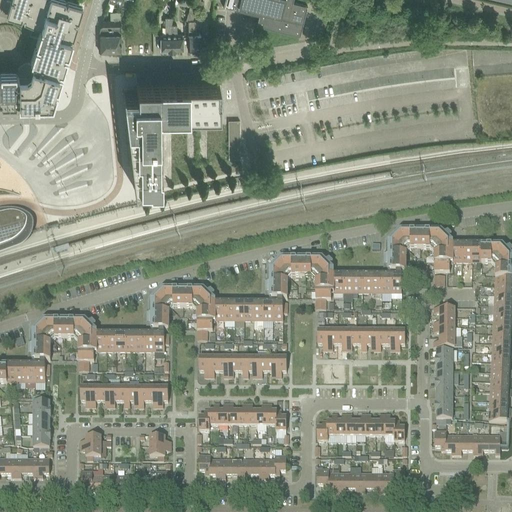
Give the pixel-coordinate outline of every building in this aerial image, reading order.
[(0,102),(1,102),(1,105),(16,105),(16,102),(19,102),(19,105),(34,105),(34,102),(50,102),(55,86),(57,87),(62,72),(59,72),(60,69),(62,70),(67,55),(64,54),(65,52),(68,53),(72,38),(69,37),(70,35),(73,35),(77,21),(75,20),(75,17),(78,18),(82,4),(70,0),(67,0),(67,2),(64,1),(64,0),(15,0),(15,2),(13,1),(11,1),(7,15),(21,20),(22,17),(25,18),(24,21),(38,25),(37,28),(39,29),(40,29),(36,43),(38,44),(38,46),(35,46),(31,60),(33,61),(33,64),(29,63),(23,67),(18,70),(18,74),(16,74),(16,72),(0,72),(0,75),(0,74),(0,102)] [(113,0),(116,1),(115,4),(130,9),(132,0),(113,0)] [(189,7),(186,20),(188,20),(188,49),(202,49),(201,34),(195,34),(195,20),(192,20),(196,6),(201,7),(203,1),(200,0),(199,0),(191,0),(192,0),(189,7)] [(245,8),(260,12),(257,25),(300,35),(299,35),(300,36),(307,5),(293,2),(293,0),(225,0),(224,6),(224,7),(225,3),(240,7),(239,10),(244,11),(245,8)] [(165,34),(161,34),(161,40),(161,50),(171,49),(171,24),(172,24),(173,17),(165,17),(165,34)] [(110,50),(110,20),(103,20),(99,33),(99,50),(110,50)] [(110,20),(110,50),(121,50),(121,20),(110,20)] [(183,49),(183,39),(183,34),(177,34),(177,24),(172,24),(171,24),(171,49),(183,49)] [(162,189),(161,121),(161,115),(220,114),(220,98),(218,98),(218,85),(220,85),(220,84),(137,85),(137,93),(125,93),(124,89),(123,89),(127,126),(128,128),(135,189),(136,189),(136,187),(149,187),(149,189),(162,189)] [(240,120),(229,120),(229,124),(229,159),(241,159),(240,120)] [(52,169),(61,198),(82,192),(81,186),(77,187),(73,173),(74,173),(71,164),(52,169)] [(0,248),(8,245),(11,244),(15,241),(17,240),(21,236),(22,234),(24,232),(24,231),(26,228),(26,225),(27,222),(27,221),(26,220),(26,219),(25,218),(25,217),(24,217),(23,217),(22,216),(21,216),(20,217),(18,217),(17,217),(15,217),(14,216),(12,215),(11,214),(10,214),(9,214),(8,214),(7,214),(0,215),(0,248)] [(401,296),(401,289),(401,285),(401,282),(401,278),(401,274),(406,274),(406,255),(410,251),(430,251),(434,256),(434,266),(449,266),(452,266),(452,247),(453,247),(453,244),(453,243),(450,240),(451,238),(447,234),(445,237),(441,233),(441,231),(430,231),(430,234),(426,234),(422,234),(418,234),(414,234),(410,234),(410,231),(398,231),(395,233),(397,235),(394,239),(390,242),(388,240),(386,243),(385,255),(388,255),(388,260),(388,263),(386,263),(386,265),(385,265),(385,271),(383,271),(382,271),(382,276),(382,296),(391,296),(401,296)] [(462,266),(462,240),(459,240),(459,244),(460,245),(460,247),(459,247),(453,247),(452,247),(452,266),(462,266)] [(472,266),(472,247),(466,247),(465,247),(465,245),(466,244),(466,243),(466,240),(462,240),(462,266),(472,266)] [(482,266),(482,247),(482,243),(482,240),(478,240),(478,244),(479,245),(479,247),(478,247),(472,247),(472,266),(482,266)] [(511,253),(511,251),(509,249),(506,252),(502,248),(502,245),(492,245),(492,248),(488,247),(482,247),(482,266),(491,266),(495,271),(496,272),(495,280),(511,280),(511,257),(510,256),(511,253)] [(283,317),(283,313),(283,309),(283,306),(283,302),(287,302),(287,283),(292,279),(311,279),(316,283),(316,293),(331,293),(331,296),(333,296),(333,278),(334,278),(334,274),(334,273),(330,269),(330,268),(333,266),(329,262),(326,265),(322,261),(322,258),(311,258),(311,262),(307,262),(303,262),(299,262),(296,262),(292,262),(292,258),(280,258),(277,261),(279,263),(275,267),(272,270),(270,268),(267,271),(267,283),(270,283),(270,288),(270,291),(268,291),(268,293),(267,293),(267,298),(263,298),(263,324),(283,324),(283,317)] [(449,275),(449,266),(434,266),(434,275),(449,275)] [(343,296),(343,271),(340,271),(340,274),(341,276),(341,278),(340,278),(334,278),(333,278),(333,296),(343,296)] [(353,296),(353,278),(347,278),(346,278),(346,276),(347,274),(347,271),(343,271),(343,296),(353,296)] [(363,296),(363,271),(359,271),(359,274),(360,276),(360,278),(359,278),(353,278),(353,296),(363,296)] [(372,296),(372,278),(366,278),(365,278),(365,276),(366,274),(366,271),(363,271),(363,296),(372,296)] [(382,296),(382,276),(382,271),(378,271),(378,274),(379,276),(379,278),(378,278),(372,278),(372,296),(382,296)] [(511,280),(495,280),(495,290),(511,290),(511,280)] [(164,355),(164,348),(164,344),(164,340),(164,337),(164,333),(169,333),(169,314),(173,310),(193,310),(197,314),(197,324),(213,324),(215,324),(215,306),(216,306),(216,301),(213,298),(214,297),(210,293),(208,295),(204,292),(204,289),(193,289),(193,293),(189,293),(185,293),(181,292),(177,292),(173,292),(173,289),(161,289),(158,292),(160,294),(157,298),(153,301),(151,299),(149,302),(148,314),(151,314),(151,319),(151,322),(149,322),(149,324),(148,329),(146,329),(145,329),(145,355),(164,355)] [(511,290),(495,290),(494,299),(511,299),(511,290)] [(331,302),(331,296),(331,293),(316,293),(315,302),(321,302),(326,302),(331,302)] [(225,324),(225,298),(222,298),(221,302),(222,304),(222,306),(221,306),(216,306),(215,306),(215,324),(225,324)] [(234,324),(235,306),(229,306),(227,306),(227,304),(228,302),(228,298),(225,298),(225,324),(234,324)] [(244,324),(244,298),(241,298),(241,302),(242,304),(242,306),(240,306),(235,306),(234,324),(244,324)] [(254,324),(254,306),(248,306),(247,306),(247,304),(248,302),(247,298),(244,298),(244,324),(254,324)] [(254,306),(254,324),(254,331),(263,331),(263,324),(263,298),(260,298),(260,302),(261,304),(261,306),(260,306),(254,306)] [(511,299),(494,299),(494,309),(511,309),(511,299)] [(511,315),(511,312),(511,309),(494,309),(494,318),(511,319),(511,316),(511,317),(511,315)] [(454,321),(454,311),(433,311),(433,316),(439,316),(439,321),(454,321)] [(511,323),(511,322),(511,321),(511,319),(494,318),(493,328),(511,329),(511,323)] [(45,374),(45,371),(45,368),(45,364),(50,364),(50,345),(55,341),(74,341),(79,345),(79,355),(94,355),(96,355),(96,337),(97,337),(97,333),(97,332),(94,329),(96,328),(92,324),(89,326),(86,323),(86,320),(75,320),(74,323),(70,323),(67,323),(63,323),(59,323),(55,323),(55,320),(43,320),(40,323),(42,325),(38,328),(35,332),(33,330),(30,333),(30,345),(33,345),(33,350),(33,353),(31,353),(31,355),(30,355),(30,360),(28,360),(26,360),(26,386),(35,386),(45,386),(45,378),(45,374)] [(454,331),(454,321),(439,321),(439,325),(433,325),(433,331),(454,331)] [(212,333),(213,324),(197,324),(197,333),(202,333),(207,333),(212,333)] [(511,335),(511,329),(493,328),(493,338),(511,338),(511,335),(511,336),(511,335)] [(106,355),(106,329),(103,329),(103,333),(104,334),(104,337),(103,337),(97,337),(96,337),(96,355),(106,355)] [(116,355),(116,337),(110,337),(109,337),(109,334),(110,333),(110,329),(106,329),(106,355),(116,355)] [(126,355),(126,329),(122,329),(122,333),(123,334),(123,337),(122,337),(116,337),(116,355),(126,355)] [(135,355),(135,337),(129,337),(128,337),(128,335),(129,333),(129,329),(126,329),(126,355),(135,355)] [(145,355),(145,329),(142,329),(141,333),(142,335),(142,337),(141,337),(135,337),(135,355),(145,355)] [(395,354),(395,333),(395,329),(385,329),(385,333),(385,348),(390,348),(390,354),(395,354)] [(454,340),(454,331),(433,331),(433,336),(439,336),(439,340),(454,340)] [(327,354),(327,333),(318,333),(318,348),(323,348),(322,354),(327,354)] [(337,348),(337,333),(327,333),(327,354),(333,354),(333,348),(337,348)] [(347,354),(347,333),(337,333),(337,348),(342,348),(342,354),(347,354)] [(356,348),(356,333),(347,333),(347,354),(352,354),(352,348),(356,348)] [(366,348),(366,333),(356,333),(356,348),(361,348),(361,354),(367,354),(367,348),(366,348)] [(376,354),(376,333),(366,333),(366,348),(367,348),(370,348),(370,354),(376,354)] [(385,348),(385,333),(376,333),(376,354),(381,354),(381,348),(385,348)] [(405,348),(405,333),(395,333),(395,354),(400,354),(400,348),(405,348)] [(511,342),(511,341),(511,340),(511,338),(493,338),(492,347),(511,348),(511,342)] [(454,350),(454,340),(439,340),(439,345),(433,345),(433,350),(454,350)] [(510,354),(511,348),(492,347),(492,357),(511,357),(511,355),(510,355),(510,354)] [(452,353),(446,353),(436,353),(436,360),(435,360),(435,365),(452,365),(452,353)] [(94,364),(94,355),(79,355),(79,364),(84,364),(89,364),(94,364)] [(510,361),(510,360),(511,360),(511,357),(492,357),(492,366),(510,367),(510,361)] [(16,386),(16,367),(9,367),(9,365),(10,364),(10,363),(10,360),(7,360),(7,364),(7,368),(7,386),(16,386)] [(26,386),(26,360),(24,360),(23,360),(22,364),(24,365),(24,367),(16,367),(16,386),(26,386)] [(209,381),(209,360),(199,360),(199,375),(204,375),(204,381),(209,381)] [(219,375),(219,360),(209,360),(209,381),(214,381),(214,375),(219,375)] [(228,381),(228,360),(219,360),(219,375),(223,375),(223,381),(228,381)] [(238,375),(238,360),(228,360),(228,381),(233,381),(233,375),(238,375)] [(248,375),(248,360),(238,360),(238,375),(242,375),(242,381),(248,381),(248,375)] [(257,381),(257,360),(248,360),(248,375),(252,375),(252,381),(257,381)] [(267,375),(267,360),(257,360),(257,381),(262,381),(262,375),(267,375)] [(277,381),(277,360),(267,360),(267,375),(271,375),(271,381),(277,381)] [(286,360),(277,360),(277,381),(281,381),(281,375),(286,375),(286,360)] [(452,376),(452,365),(435,365),(435,370),(436,370),(436,376),(452,376)] [(509,373),(510,367),(492,366),(491,376),(511,376),(511,374),(509,374),(509,373)] [(452,388),(452,376),(436,376),(436,383),(435,383),(435,388),(452,388)] [(509,386),(509,380),(509,379),(511,379),(511,376),(491,376),(491,386),(509,386)] [(509,392),(509,386),(491,386),(490,395),(511,396),(511,392),(511,394),(509,393),(509,392)] [(452,399),(452,388),(435,388),(435,392),(436,392),(436,399),(452,399)] [(90,411),(90,389),(81,389),(81,405),(86,405),(86,411),(90,411)] [(100,405),(100,390),(90,389),(90,411),(96,411),(96,405),(100,405)] [(110,411),(110,390),(100,390),(100,405),(105,405),(105,411),(110,411)] [(119,405),(120,390),(110,390),(110,411),(115,411),(115,405),(119,405)] [(129,405),(129,390),(120,390),(119,405),(124,405),(124,411),(130,411),(130,405),(129,405)] [(129,390),(129,405),(130,405),(134,405),(134,411),(139,411),(139,390),(129,390)] [(149,405),(149,390),(139,390),(139,411),(144,411),(144,405),(149,405)] [(158,411),(158,390),(149,390),(149,405),(153,405),(153,411),(158,411)] [(168,405),(168,390),(158,390),(158,411),(163,411),(163,405),(168,405)] [(508,405),(508,400),(508,398),(511,398),(511,399),(511,396),(490,395),(490,405),(508,405)] [(452,411),(452,399),(436,399),(436,406),(435,406),(435,411),(452,411)] [(50,412),(50,404),(33,404),(33,416),(51,416),(51,412),(50,412)] [(508,413),(508,411),(508,405),(490,405),(489,414),(511,415),(511,411),(511,412),(510,413),(508,413)] [(210,413),(209,428),(212,428),(219,428),(219,413),(219,407),(214,407),(214,413),(212,413),(210,413)] [(219,413),(219,428),(221,428),(228,428),(228,407),(223,407),(223,413),(221,413),(219,413)] [(228,407),(228,428),(230,428),(238,428),(238,413),(233,413),(233,407),(230,407),(228,407)] [(238,413),(238,428),(247,428),(247,407),(242,407),(242,413),(238,413)] [(247,407),(247,428),(255,428),(256,428),(257,413),(255,413),(253,413),(253,407),(247,407)] [(257,413),(256,428),(264,428),(266,428),(266,407),(264,407),(262,407),(262,413),(257,413)] [(266,407),(266,428),(273,428),(276,428),(276,413),(273,413),(272,413),(272,407),(266,407)] [(452,422),(452,411),(435,411),(435,415),(436,415),(436,422),(446,422),(451,422),(452,422)] [(199,419),(199,434),(209,434),(209,428),(210,413),(204,413),(204,419),(199,419)] [(276,428),(275,434),(276,434),(286,434),(286,419),(281,419),(281,413),(276,413),(276,428)] [(511,418),(511,415),(489,414),(489,425),(497,425),(507,425),(508,419),(508,418),(510,418),(511,419),(511,418)] [(51,421),(51,416),(33,416),(33,428),(50,428),(50,421),(51,421)] [(328,424),(328,439),(337,439),(337,424),(338,418),(332,418),(332,424),(331,424),(328,424)] [(337,424),(337,439),(347,439),(347,418),(341,418),(341,424),(339,424),(337,424)] [(347,418),(347,439),(356,439),(356,424),(352,424),(352,418),(348,418),(347,418)] [(356,424),(356,439),(366,439),(366,418),(365,418),(361,418),(361,424),(357,424),(356,424)] [(366,418),(366,439),(375,439),(375,424),(374,424),(371,424),(371,418),(366,418)] [(375,424),(375,439),(384,439),(384,418),(382,418),(380,418),(380,424),(375,424)] [(384,418),(384,439),(394,439),(394,424),(391,424),(390,424),(390,418),(384,418)] [(317,429),(317,445),(328,445),(328,439),(328,424),(322,424),(322,429),(317,429)] [(394,439),(394,445),(404,445),(404,430),(399,430),(399,424),(394,424),(394,439)] [(50,434),(50,428),(33,428),(33,439),(51,439),(51,434),(50,434)] [(445,454),(446,439),(446,435),(434,435),(434,450),(441,450),(441,454),(445,454)] [(50,451),(50,444),(51,444),(51,439),(33,439),(33,451),(34,451),(38,451),(41,451),(50,451)] [(80,444),(80,449),(101,450),(101,439),(86,439),(86,444),(80,444)] [(456,439),(446,439),(445,454),(451,455),(451,459),(456,459),(456,439)] [(467,455),(467,439),(456,439),(456,459),(461,459),(461,455),(467,455)] [(478,459),(478,439),(467,439),(467,455),(473,455),(473,459),(478,459)] [(489,455),(489,439),(478,439),(478,459),(483,459),(483,455),(489,455)] [(500,439),(490,439),(489,439),(489,455),(495,455),(495,459),(500,459),(500,439)] [(150,440),(150,450),(171,450),(171,445),(165,445),(165,440),(150,440)] [(80,449),(80,454),(86,454),(86,459),(87,459),(87,464),(93,464),(93,460),(106,460),(106,450),(101,450),(80,449)] [(171,455),(171,450),(150,450),(150,460),(158,460),(158,464),(164,464),(164,460),(165,460),(165,455),(171,455)] [(210,479),(210,463),(211,463),(211,459),(199,459),(199,474),(205,474),(205,479),(210,479)] [(286,459),(285,459),(275,459),(275,463),(275,479),(280,479),(280,475),(286,475),(286,459)] [(17,482),(17,462),(6,462),(6,478),(12,478),(12,482),(17,482)] [(17,462),(17,482),(21,482),(21,478),(27,478),(28,462),(17,462)] [(38,482),(38,462),(28,462),(27,478),(33,478),(33,482),(38,482)] [(49,462),(39,462),(38,462),(38,482),(43,482),(43,478),(49,478),(49,462)] [(221,483),(221,463),(211,463),(210,463),(210,479),(216,479),(216,483),(221,483)] [(232,479),(232,463),(221,463),(221,483),(226,483),(226,479),(232,479)] [(242,483),(243,463),(232,463),(232,479),(238,479),(238,483),(242,483)] [(253,479),(253,463),(243,463),(242,483),(247,483),(247,479),(253,479)] [(264,483),(264,463),(253,463),(253,479),(259,479),(259,483),(264,483)] [(275,479),(275,463),(264,463),(264,483),(269,483),(269,479),(275,479)] [(328,493),(328,477),(329,477),(329,473),(317,473),(317,488),(323,488),(323,492),(328,493)] [(404,473),(393,473),(393,477),(393,493),(398,493),(398,489),(404,489),(404,473)] [(92,495),(92,479),(92,475),(81,475),(81,490),(87,490),(87,495),(92,495)] [(168,475),(156,475),(156,479),(157,479),(156,495),(161,495),(161,491),(168,491),(168,475)] [(339,497),(339,477),(329,477),(328,477),(328,493),(334,493),(334,497),(339,497)] [(350,493),(350,477),(339,477),(339,497),(344,497),(344,493),(350,493)] [(361,497),(361,477),(350,477),(350,493),(356,493),(356,497),(361,497)] [(371,493),(372,477),(361,477),(361,497),(365,497),(365,493),(371,493)] [(382,497),(382,477),(372,477),(371,493),(377,493),(377,497),(382,497)] [(393,477),(382,477),(382,497),(387,497),(387,493),(393,493),(393,477)] [(103,479),(92,479),(92,495),(98,495),(98,499),(102,499),(103,479)] [(113,495),(113,479),(103,479),(102,499),(107,499),(107,495),(113,495)] [(124,499),(124,479),(113,479),(113,495),(119,495),(119,499),(124,499)] [(135,495),(135,479),(124,479),(124,499),(129,499),(129,495),(135,495)] [(146,499),(146,479),(135,479),(135,495),(141,495),(141,499),(146,499)] [(157,479),(156,479),(146,479),(146,499),(150,499),(150,495),(156,495),(157,479)]
